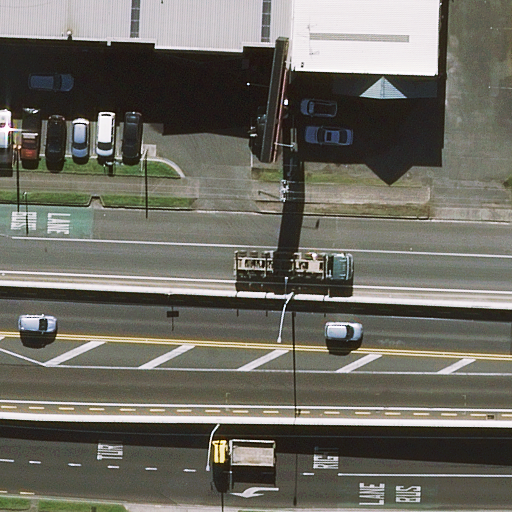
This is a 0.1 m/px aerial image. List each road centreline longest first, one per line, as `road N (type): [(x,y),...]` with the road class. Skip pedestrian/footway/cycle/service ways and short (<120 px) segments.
road 1 (trunk): [(511,356),(0,334)]
road 2 (secondary): [(0,254),(511,275)]
road 3 (secondary): [(511,477),(0,461)]
